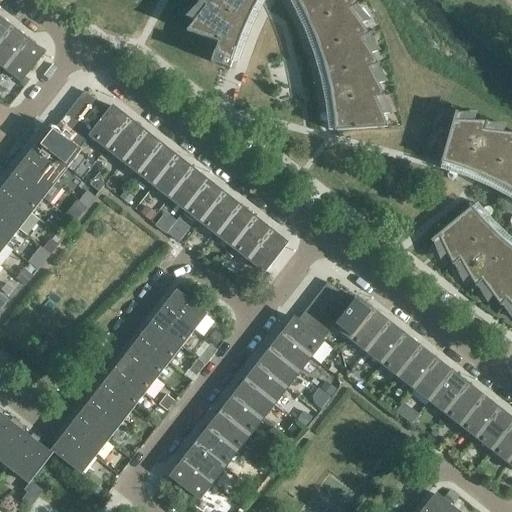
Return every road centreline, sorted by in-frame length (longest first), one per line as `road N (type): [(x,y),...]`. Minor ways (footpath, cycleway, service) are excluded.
road 1 (residential): [(258,318),(178,256),(45,425),(0,389)]
road 2 (residential): [(322,239),(79,48)]
road 3 (residential): [(511,388),(322,239)]
road 4 (residential): [(125,483),(258,318)]
road 5 (residential): [(401,511),(441,462),(506,511)]
